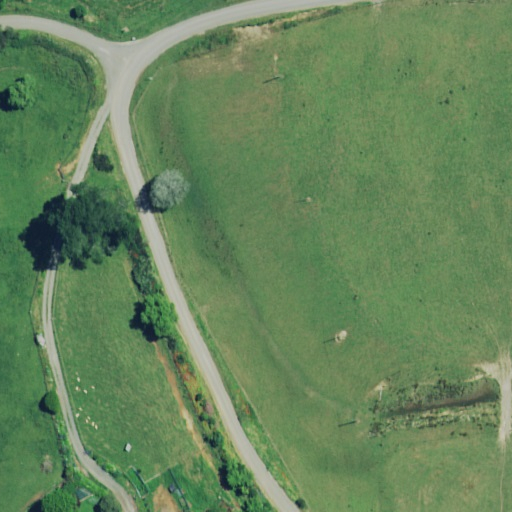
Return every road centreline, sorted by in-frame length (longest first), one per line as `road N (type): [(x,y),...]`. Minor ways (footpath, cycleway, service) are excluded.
road 1 (unclassified): [(286,511),(142,245),(129,123),(136,44)]
road 2 (unclassified): [(288,0),(136,44)]
road 3 (unclassified): [(0,15),(53,13),(136,44)]
